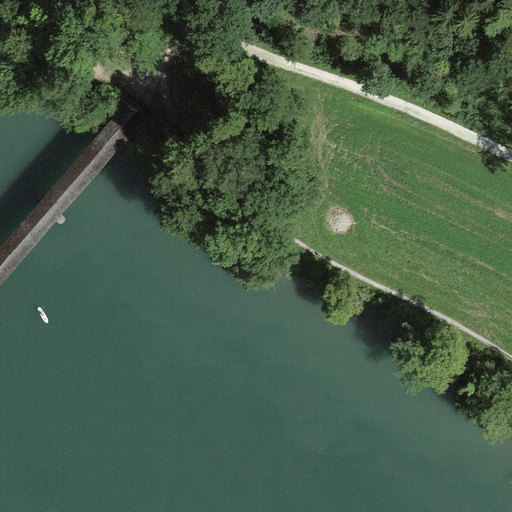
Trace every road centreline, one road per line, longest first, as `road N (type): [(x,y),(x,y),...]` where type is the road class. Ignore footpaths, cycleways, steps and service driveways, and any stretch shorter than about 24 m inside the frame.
road 1 (track): [(159,81),(189,133),(235,170),(309,252),(511,363)]
road 2 (track): [(180,0),(249,44),(372,88),(511,157)]
